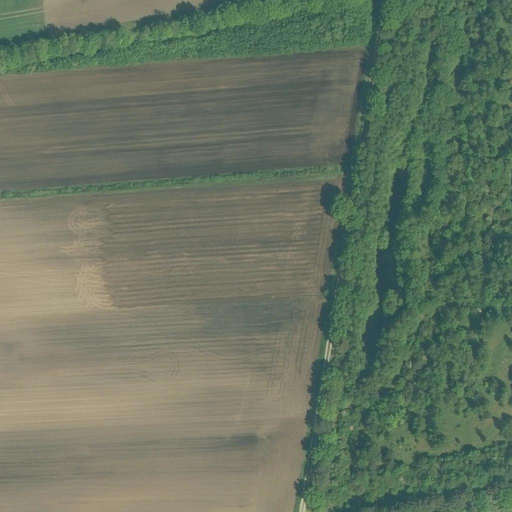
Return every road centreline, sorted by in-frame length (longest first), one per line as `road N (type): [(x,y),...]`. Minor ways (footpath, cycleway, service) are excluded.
road 1 (unclassified): [(384,0),(300,511)]
road 2 (track): [(377,511),(511,484)]
